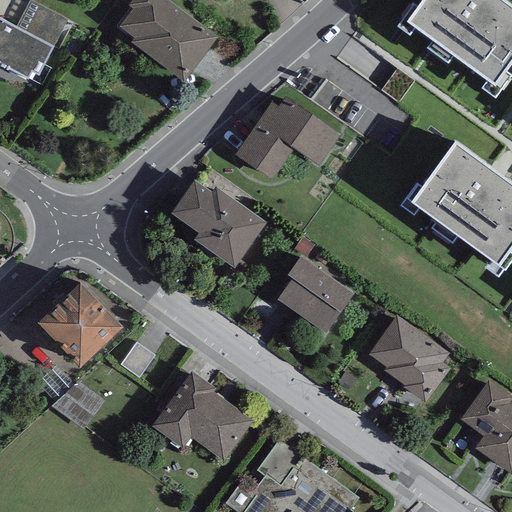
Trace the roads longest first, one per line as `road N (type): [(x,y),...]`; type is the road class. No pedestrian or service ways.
road 1 (residential): [(461,511),(77,229)]
road 2 (residential): [(77,229),(342,0)]
